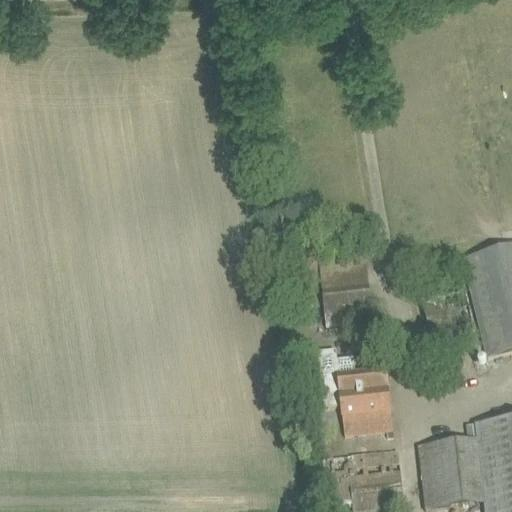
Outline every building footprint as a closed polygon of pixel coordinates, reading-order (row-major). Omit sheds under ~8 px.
[(511,353),(511,245),(465,257),(489,358),(511,353)] [(365,256),(345,258),(303,262),(309,311),(324,309),(326,330),(372,325),(365,256)] [(475,331),(465,292),(420,303),(430,342),(475,331)] [(464,366),(459,345),(424,354),(429,374),(464,366)] [(387,372),(338,377),(340,392),(388,387),(387,372)] [(342,409),(340,392),(338,377),(321,379),(325,411),(342,409)] [(340,392),(342,409),(345,439),(387,435),(387,441),(394,440),(388,387),(340,392)] [(511,511),(511,422),(477,427),(486,507),(486,511),(511,511)] [(425,511),(440,511),(486,507),(477,427),(465,428),(468,445),(419,450),(425,511)] [(331,510),(353,508),(353,511),(368,511),(404,509),(398,453),(322,462),(325,489),(329,489),(331,510)]
